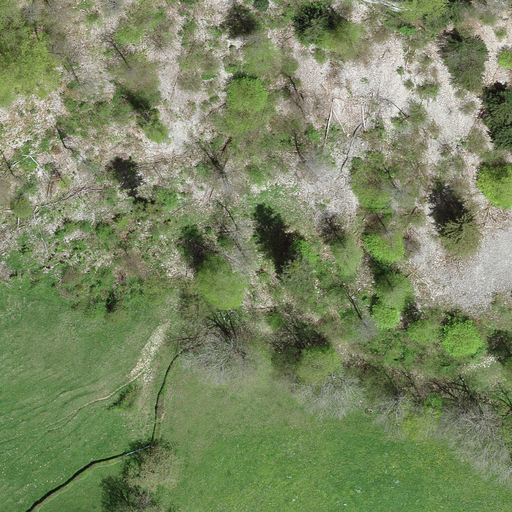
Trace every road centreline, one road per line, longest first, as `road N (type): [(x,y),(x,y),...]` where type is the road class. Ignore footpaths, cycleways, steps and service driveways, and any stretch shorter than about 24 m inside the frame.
road 1 (track): [(8,511),(70,462),(129,432),(142,417),(151,363),(168,341),(213,328),(440,382),(511,361)]
road 2 (track): [(0,239),(116,171)]
